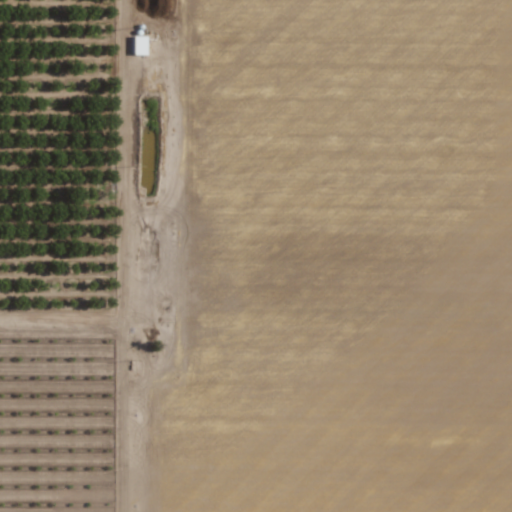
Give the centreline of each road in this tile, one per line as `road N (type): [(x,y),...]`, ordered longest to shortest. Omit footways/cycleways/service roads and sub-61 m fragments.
road 1 (track): [(511,308),(265,308),(246,317),(230,355),(184,374),(147,367),(111,321)]
road 2 (track): [(0,326),(101,326),(117,314),(122,0)]
road 3 (track): [(124,511),(124,339)]
